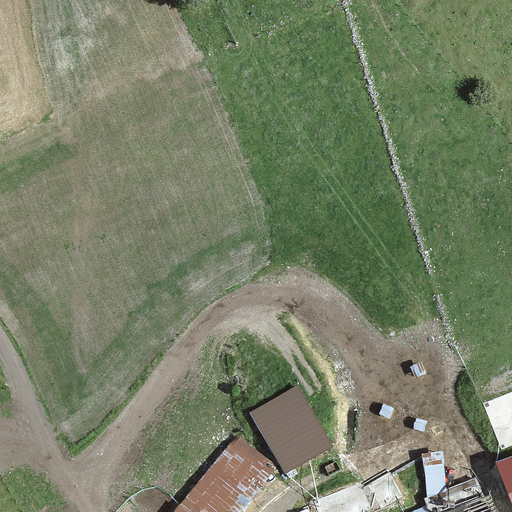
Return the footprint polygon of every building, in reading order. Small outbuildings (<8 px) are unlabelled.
[(306,382),(254,404),(282,470),(334,448),(306,382)] [(242,511),(276,466),(233,434),(175,511),(242,511)] [(511,459),(498,465),(511,498),(511,459)] [(443,503),(474,493),(471,482),(439,492),(443,503)] [(496,511),(492,498),(453,511),(496,511)]
